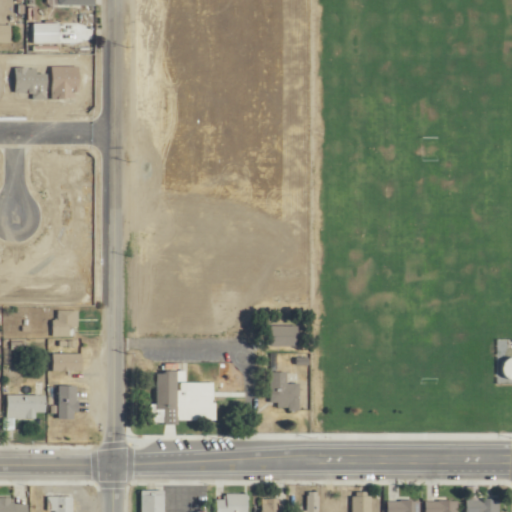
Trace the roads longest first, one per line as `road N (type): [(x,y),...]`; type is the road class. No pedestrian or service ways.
road 1 (tertiary): [(511,453),(0,452)]
road 2 (residential): [(108,452),(108,0)]
